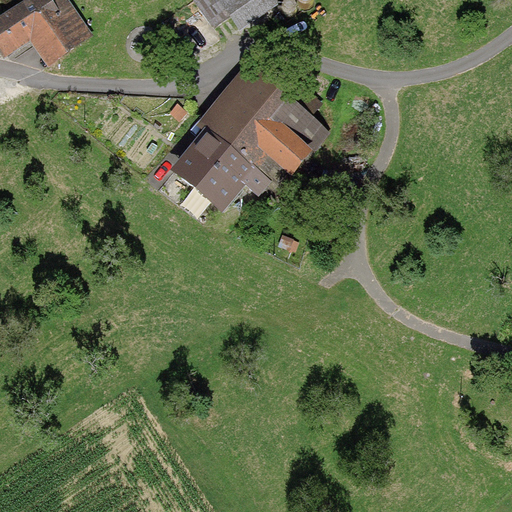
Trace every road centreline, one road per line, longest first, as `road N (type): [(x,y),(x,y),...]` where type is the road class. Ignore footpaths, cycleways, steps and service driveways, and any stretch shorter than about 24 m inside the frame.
road 1 (residential): [(387,86),(252,52),(192,91),(0,77)]
road 2 (residential): [(350,269),(395,141),(387,86)]
road 3 (residential): [(350,269),(407,321),(511,351)]
road 4 (residential): [(511,38),(387,86)]
